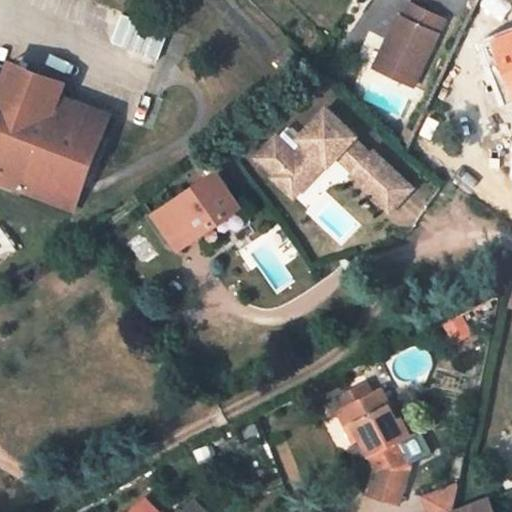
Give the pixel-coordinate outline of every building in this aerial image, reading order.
[(446,17),(411,0),(410,0),(404,14),(401,12),(388,38),(391,40),(378,66),(414,83),(446,17)] [(103,39),(160,55),(168,28),(111,12),(103,39)] [(511,12),(492,21),(511,73),(511,12)] [(511,88),(511,73),(492,21),(483,24),(508,90),(511,88)] [(0,177),(68,206),(106,113),(55,92),(47,110),(21,100),(0,91),(0,82),(4,72),(0,69),(0,177)] [(276,135),(257,156),(275,173),(272,176),(293,195),(325,160),(328,163),(336,154),(352,137),(356,134),(341,119),(328,134),(313,120),(300,135),(299,135),(305,141),(295,152),(276,135)] [(288,123),(276,135),(295,152),(305,141),(299,135),(300,135),(288,123)] [(352,137),(336,154),(354,171),(370,153),(352,137)] [(354,171),(351,174),(389,210),(411,186),(373,150),(354,171)] [(152,214),(178,247),(238,204),(214,171),(152,214)] [(332,400),(337,411),(373,393),(368,382),(332,400)] [(379,406),(387,402),(381,389),(373,393),(379,406)] [(337,411),(355,443),(360,441),(366,438),(374,454),(368,457),(376,472),(369,495),(399,504),(410,465),(397,441),(411,435),(400,415),(395,417),(387,402),(379,406),(373,393),(337,411)] [(395,417),(400,415),(392,399),(387,402),(395,417)] [(360,441),(368,457),(374,454),(366,438),(360,441)] [(418,498),(423,511),(448,511),(454,486),(418,498)] [(129,511),(159,511),(145,498),(129,511)] [(493,511),(488,498),(452,511),(493,511)]
